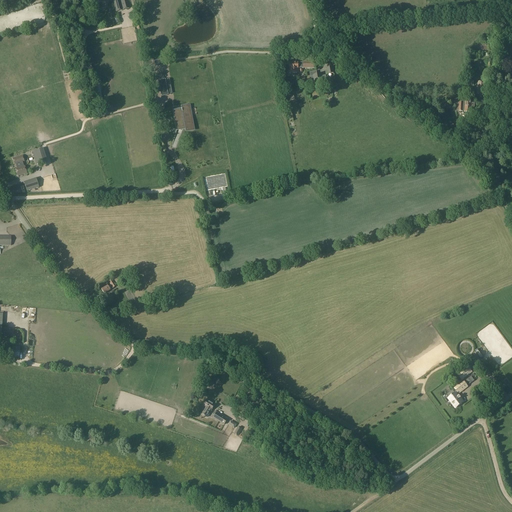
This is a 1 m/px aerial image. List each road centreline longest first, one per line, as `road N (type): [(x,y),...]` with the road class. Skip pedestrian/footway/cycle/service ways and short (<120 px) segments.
road 1 (unclassified): [(482,418),(393,480),(346,433),(211,354),(133,342),(103,321),(57,275),(0,192)]
road 2 (track): [(306,0),(360,77),(385,103),(473,160),(511,215)]
road 3 (unknown): [(3,198),(169,187),(181,174),(168,147)]
